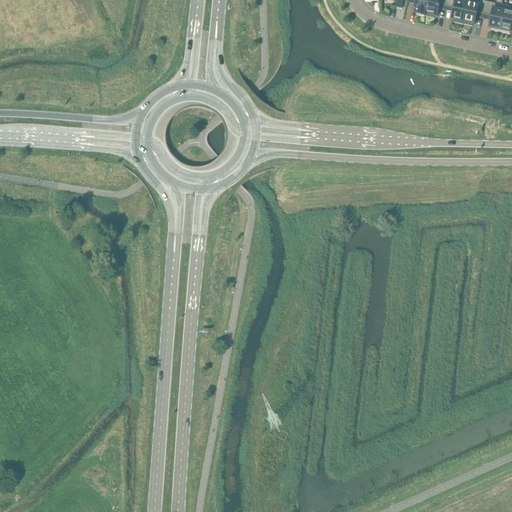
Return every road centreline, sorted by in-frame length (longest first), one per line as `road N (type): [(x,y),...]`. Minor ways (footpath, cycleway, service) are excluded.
road 1 (tertiary): [(252,155),(511,161)]
road 2 (secondary): [(174,253),(154,511)]
road 3 (secondary): [(178,511),(197,258)]
road 4 (tertiary): [(511,143),(312,134)]
road 5 (residential): [(511,53),(378,23),(354,0)]
road 6 (tertiary): [(140,118),(0,113)]
